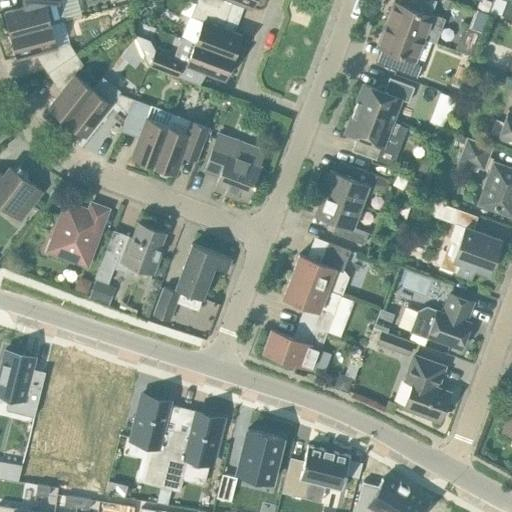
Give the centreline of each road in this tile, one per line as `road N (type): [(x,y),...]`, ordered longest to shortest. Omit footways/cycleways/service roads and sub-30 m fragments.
road 1 (residential): [(266,235),(71,163),(32,135),(0,96)]
road 2 (unclassified): [(449,469),(345,415),(215,371)]
road 3 (unclassified): [(215,371),(0,301)]
road 4 (residential): [(449,469),(511,304)]
road 5 (residential): [(308,118),(246,93),(241,79),(273,0)]
road 6 (residential): [(215,371),(266,235)]
road 7 (residential): [(308,118),(353,0)]
road 8 (residential): [(266,235),(308,118)]
